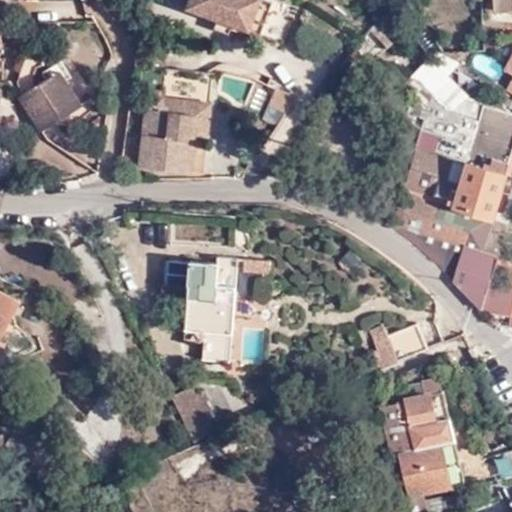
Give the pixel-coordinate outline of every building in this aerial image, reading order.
[(191,0),(189,7),(248,31),(261,0),(191,0)] [(274,3),(266,0),(261,0),(248,31),(260,36),(274,3)] [(511,0),(492,0),(493,10),(511,9),(511,0)] [(298,47),(331,60),(343,31),(309,18),(298,47)] [(371,25),(354,50),(368,66),(390,45),(371,25)] [(460,64),(437,52),(404,84),(425,110),(432,93),(436,97),(443,105),(469,114),(473,101),(451,74),(460,64)] [(47,78),(20,96),(43,132),(83,106),(67,80),(73,76),(62,60),(43,72),(47,78)] [(169,89),(212,94),(214,72),(172,68),(169,89)] [(293,104),(295,100),(294,97),(292,94),(277,87),(269,106),(268,107),(263,119),(278,126),(286,113),(290,109),(293,104)] [(161,97),(160,103),(173,106),(174,99),(174,98),(161,97)] [(511,136),(476,125),(483,104),(473,101),(469,114),(443,105),(436,97),(420,149),(454,160),(457,153),(508,169),(511,169),(511,136)] [(174,99),(173,106),(172,113),(195,116),(193,142),(205,143),(209,104),(174,99)] [(173,106),(160,103),(159,112),(145,111),(138,169),(172,172),(189,174),(193,142),(195,116),(172,113),(173,106)] [(511,113),(483,104),(476,125),(511,136),(511,113)] [(17,122),(1,125),(9,164),(24,162),(17,122)] [(0,166),(9,164),(1,125),(0,125),(0,166)] [(493,216),(508,169),(457,153),(454,160),(420,149),(396,226),(451,244),(447,259),(452,264),(458,266),(457,269),(490,280),(497,259),(481,254),(482,250),(493,216)] [(508,221),(493,216),(482,250),(498,255),(508,221)] [(482,306),(490,280),(457,269),(458,266),(452,264),(447,259),(451,244),(396,226),(394,230),(423,253),(481,307),(481,306),(482,306)] [(270,254),(245,253),(244,264),(270,265),(270,254)] [(191,262),(191,286),(191,338),(201,338),(201,328),(208,329),(208,358),(237,359),(239,254),(219,254),(218,261),(191,260),(191,262)] [(511,261),(497,257),(497,259),(490,280),(482,306),(492,308),(492,309),(511,314),(508,325),(511,326),(511,261)] [(166,286),(191,286),(191,262),(167,262),(166,286)] [(0,352),(27,307),(0,291),(0,352)] [(371,353),(377,370),(427,350),(417,327),(388,339),(382,325),(368,331),(376,351),(371,353)] [(264,359),(265,326),(242,326),(242,359),(264,359)] [(422,380),(426,394),(443,390),(439,376),(422,380)] [(190,387),(170,397),(193,441),(212,432),(206,419),(193,394),(190,387)] [(202,389),(193,394),(206,419),(213,413),(202,389)] [(410,494),(436,488),(431,477),(461,464),(443,390),(426,394),(404,398),(403,393),(392,395),(394,401),(379,405),(388,445),(402,441),(404,448),(399,450),(410,494)] [(19,428),(8,445),(29,459),(39,441),(19,428)] [(390,452),(399,450),(404,448),(402,441),(388,445),(390,452)] [(27,461),(19,456),(13,464),(22,469),(27,461)] [(466,481),(461,464),(431,477),(436,488),(466,481)] [(281,487),(297,502),(321,492),(297,473),(281,487)] [(511,511),(511,473),(505,475),(511,490),(511,504),(506,491),(477,502),(472,505),(474,511),(511,511)] [(349,480),(330,488),(341,511),(342,511),(366,502),(356,481),(350,482),(349,480)] [(321,492),(297,502),(290,506),(292,511),(341,511),(330,488),(321,492)]
